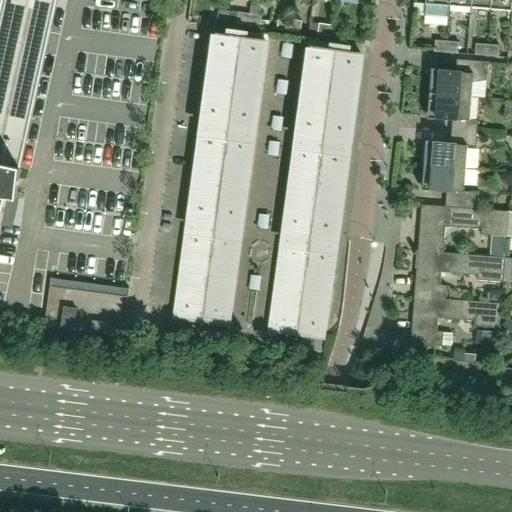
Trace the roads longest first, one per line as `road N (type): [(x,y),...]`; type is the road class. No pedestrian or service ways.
road 1 (primary): [(511,469),(0,406)]
road 2 (residential): [(137,318),(182,0)]
road 3 (primary): [(0,477),(285,511)]
road 4 (residential): [(360,240),(391,0)]
